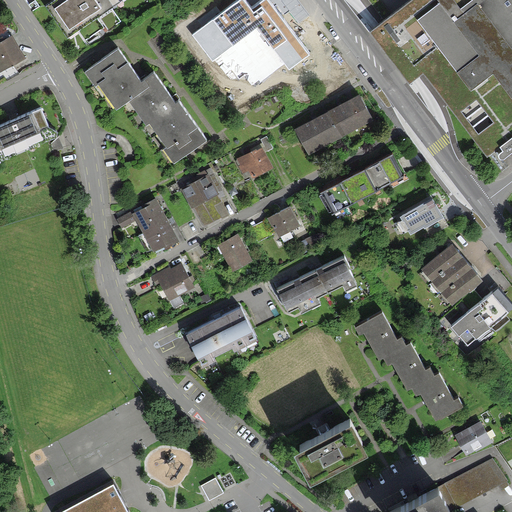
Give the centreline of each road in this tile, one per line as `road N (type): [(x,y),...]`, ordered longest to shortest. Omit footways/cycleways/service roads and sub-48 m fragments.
road 1 (residential): [(10,0),(68,88),(83,126),(104,256),(138,346),(169,389),(269,472)]
road 2 (tertiary): [(327,0),(480,204)]
